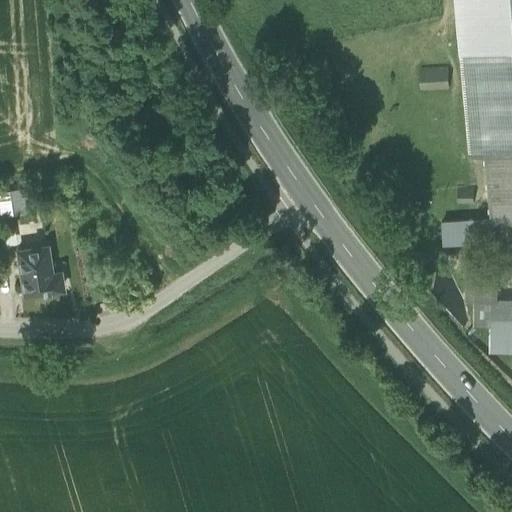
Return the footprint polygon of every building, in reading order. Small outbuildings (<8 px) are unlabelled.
[(511,0),(455,0),(460,52),(476,50),(511,46),(511,0)] [(486,154),(492,220),(511,218),(511,46),(476,50),(486,154)] [(470,156),(486,154),(476,50),(460,52),(470,156)] [(422,75),(422,87),(451,87),(451,75),(422,75)] [(2,209),(25,209),(26,186),(2,185),(2,209)] [(486,215),(444,217),(445,240),(487,238),(486,215)] [(511,218),(492,220),(496,262),(498,281),(511,279),(511,218)] [(17,249),(24,293),(63,287),(60,270),(51,271),(47,244),(17,249)] [(466,298),(474,298),(490,298),(498,298),(498,281),(496,262),(468,262),(466,298)] [(473,324),(491,325),(490,298),(474,298),(473,324)] [(511,298),(498,298),(490,298),(491,325),(490,349),(511,349),(511,298)]
